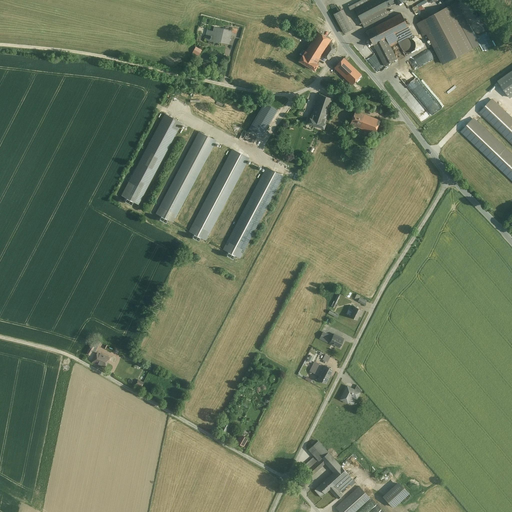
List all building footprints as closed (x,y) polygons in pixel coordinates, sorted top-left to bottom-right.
[(354,8),(369,0),(362,0),(350,7),(352,10),(354,9),(354,8)] [(369,0),(354,8),(354,9),(361,22),(361,21),(384,9),(389,7),(388,6),(385,0),(369,0)] [(451,6),(417,24),(423,35),(427,33),(443,64),(473,48),(451,6)] [(387,15),(384,9),(361,21),(364,27),(387,15)] [(339,12),(334,14),(343,33),(348,30),(339,12)] [(373,45),(386,38),(389,46),(398,42),(396,39),(393,34),(408,27),(401,13),(366,31),(373,45)] [(231,31),(214,27),(213,32),(207,31),(207,35),(206,38),(207,40),(209,40),(211,38),(219,40),(218,42),(218,43),(219,41),(228,43),(231,34),(231,31)] [(412,34),(408,27),(393,34),(396,39),(398,42),(412,34)] [(318,32),(303,56),(315,64),(331,40),(318,32)] [(396,59),(389,46),(386,38),(373,45),(384,65),(396,59)] [(401,46),(401,48),(403,51),(405,52),(408,53),(411,52),(413,51),(415,48),(415,45),(415,42),(413,40),(411,38),(408,38),(405,39),(403,40),(401,43),(401,46)] [(483,48),(484,52),(494,48),(492,43),(483,48)] [(385,69),(368,44),(360,50),(377,75),(385,69)] [(329,45),(322,55),(329,60),(335,50),(329,45)] [(202,51),(196,47),(193,53),(198,56),(202,51)] [(410,61),(415,70),(434,58),(430,50),(410,61)] [(303,56),(302,56),(299,61),(314,70),(317,65),(315,64),(303,56)] [(361,75),(344,58),(334,68),(344,77),(352,85),(355,81),(361,75)] [(511,71),(498,81),(510,98),(511,96),(511,71)] [(397,73),(388,80),(400,95),(403,93),(406,97),(412,92),(415,96),(423,89),(418,82),(409,89),(397,73)] [(361,75),(355,81),(359,84),(365,78),(361,75)] [(332,98),(319,94),(312,114),(325,119),(332,98)] [(511,118),(491,99),(480,112),(511,142),(511,118)] [(278,110),(264,103),(249,129),(251,130),(262,136),(278,110)] [(379,120),(361,113),(355,111),(350,124),(374,133),(379,120)] [(165,114),(122,195),(138,204),(182,123),(165,114)] [(312,114),(310,118),(325,123),(327,119),(325,119),(312,114)] [(325,123),(310,118),(308,123),(324,129),(326,124),(325,123)] [(511,156),(473,119),(461,131),(511,179),(511,156)] [(199,132),(156,213),(173,222),(216,141),(199,132)] [(233,150),(190,232),(205,240),(248,158),(233,150)] [(267,168),(256,190),(224,250),(239,258),(282,176),(267,168)] [(337,295),(331,307),(332,308),(339,295),(337,295)] [(362,310),(354,306),(349,316),(357,320),(362,310)] [(338,314),(329,309),(327,313),(336,318),(338,314)] [(332,337),(323,332),(320,338),(330,343),(332,337)] [(343,339),(334,334),(332,337),(330,343),(339,347),(343,339)] [(87,353),(90,355),(92,351),(95,352),(100,342),(97,340),(98,339),(95,338),(87,353)] [(96,353),(92,362),(105,367),(109,358),(104,355),(104,356),(96,353)] [(318,366),(314,364),(310,371),(319,376),(322,371),(320,371),(322,366),(319,364),(318,366)] [(333,370),(325,366),(324,367),(322,371),(319,376),(318,379),(326,383),(333,370)] [(354,390),(347,386),(346,387),(347,387),(345,392),(344,392),(340,399),(347,403),(351,396),(356,398),(359,393),(354,390)] [(229,425),(224,423),(218,434),(223,436),(229,425)] [(240,434),(236,442),(244,446),(248,438),(240,434)] [(325,463),(332,457),(318,441),(309,449),(315,456),(303,466),(312,475),(325,463)] [(341,466),(332,457),(325,463),(334,473),(341,466)] [(334,473),(325,481),(314,490),(320,497),(329,489),(333,485),(347,473),(341,466),(334,473)] [(353,480),(347,473),(333,485),(339,492),(353,480)] [(339,492),(333,485),(329,489),(338,498),(342,495),(339,492)] [(400,485),(385,498),(393,507),(408,493),(400,485)] [(359,486),(336,506),(340,511),(353,511),(368,500),(370,498),(359,486)]
